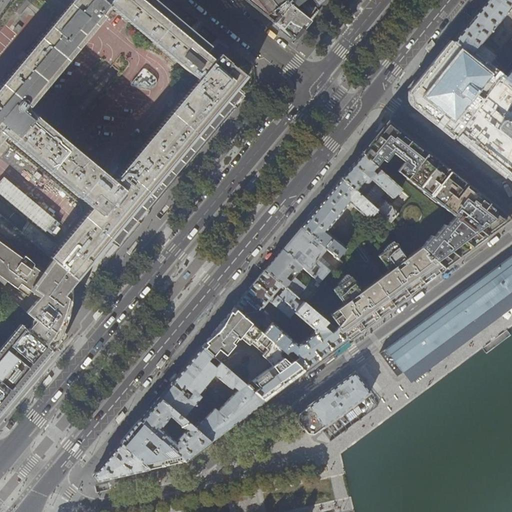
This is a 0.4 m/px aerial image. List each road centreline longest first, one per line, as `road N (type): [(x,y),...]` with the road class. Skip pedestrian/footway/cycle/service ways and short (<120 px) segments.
road 1 (residential): [(511,236),(175,486),(92,505),(47,479)]
road 2 (primary): [(315,83),(7,453)]
road 3 (primary): [(47,479),(352,113)]
road 4 (residential): [(511,199),(372,89)]
road 5 (residential): [(209,0),(315,83)]
